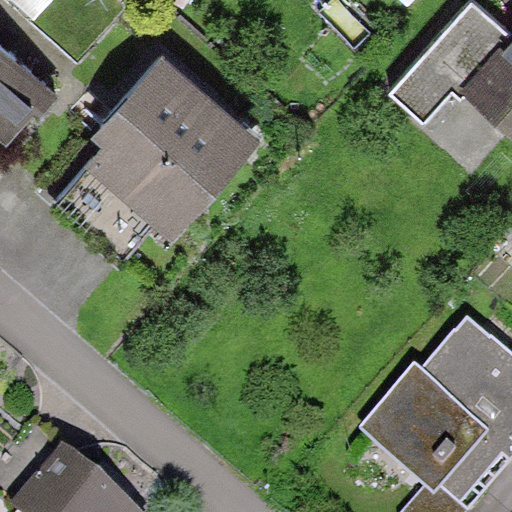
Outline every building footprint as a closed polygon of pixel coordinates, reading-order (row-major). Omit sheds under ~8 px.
[(8,0),(24,14),(36,0),(8,0)] [(511,148),(511,19),(497,36),(460,4),(381,94),(417,126),(447,92),(511,148)] [(0,148),(52,87),(0,42),(0,148)] [(254,133),(157,50),(89,128),(98,136),(40,202),(111,264),(146,224),(162,239),(254,133)] [(511,439),(511,367),(459,323),(357,446),(416,495),(402,511),(480,511),(511,474),(511,443),(510,442),(511,439)] [(152,511),(74,443),(18,507),(23,511),(152,511)]
